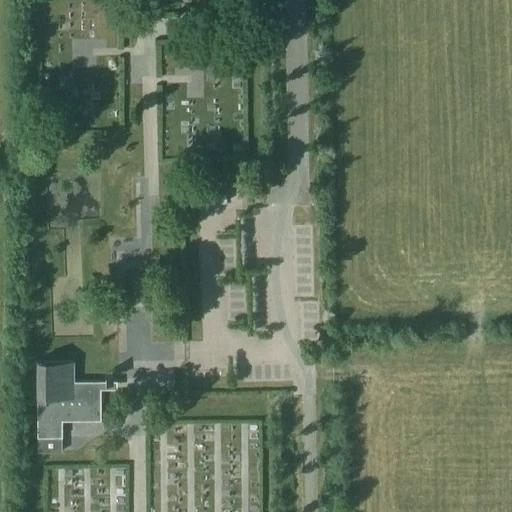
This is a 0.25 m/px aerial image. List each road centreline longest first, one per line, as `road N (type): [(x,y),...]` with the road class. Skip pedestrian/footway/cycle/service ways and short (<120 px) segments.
road 1 (unclassified): [(294,193),(278,225),(276,291),(308,393)]
road 2 (unclassified): [(294,193),(292,0)]
